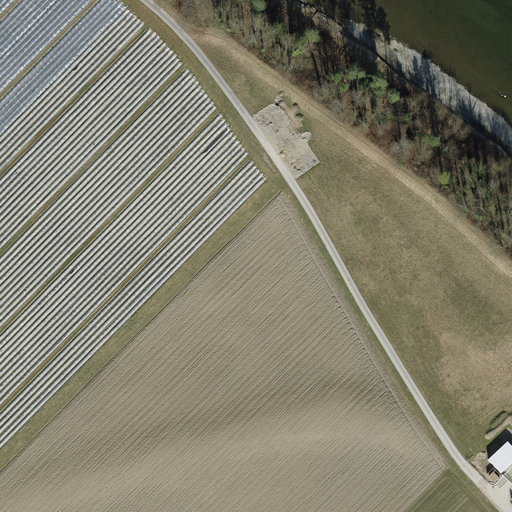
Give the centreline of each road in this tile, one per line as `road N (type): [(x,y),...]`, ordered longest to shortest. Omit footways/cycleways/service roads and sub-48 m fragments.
road 1 (unclassified): [(507,511),(457,456),(279,152),(194,43),(145,0)]
road 2 (track): [(511,258),(407,167),(257,57),(183,24)]
